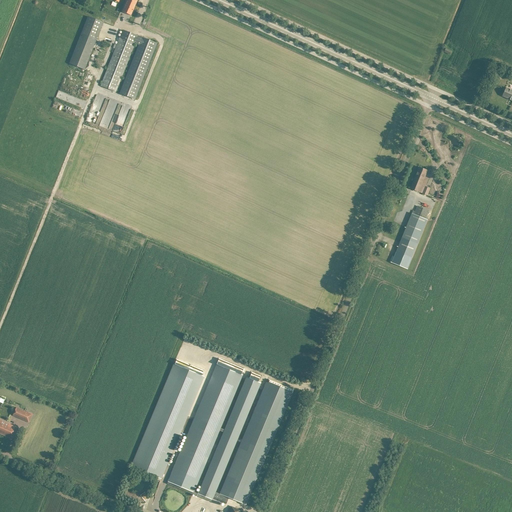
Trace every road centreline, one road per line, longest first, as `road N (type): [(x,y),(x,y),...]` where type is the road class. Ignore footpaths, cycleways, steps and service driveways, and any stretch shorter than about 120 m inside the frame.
road 1 (unclassified): [(262,511),(429,107)]
road 2 (track): [(119,26),(0,325)]
road 3 (unclassified): [(429,107),(195,0)]
road 4 (primary): [(432,98),(218,0)]
road 5 (unclassified): [(436,89),(241,0)]
road 6 (unclassified): [(138,511),(0,453)]
